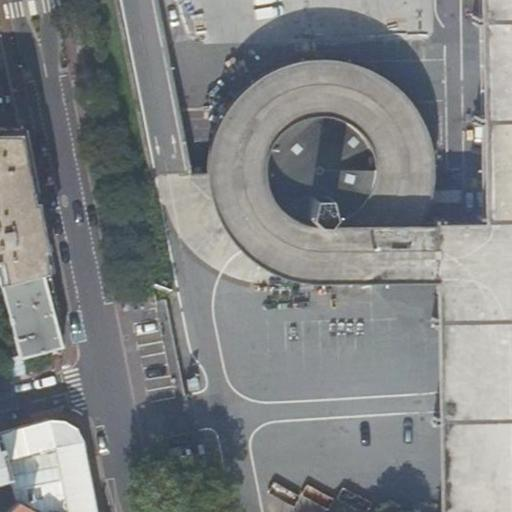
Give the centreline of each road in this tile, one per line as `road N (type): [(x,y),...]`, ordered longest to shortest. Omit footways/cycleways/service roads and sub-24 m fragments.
road 1 (tertiary): [(30,0),(107,382)]
road 2 (tertiary): [(107,382),(134,511)]
